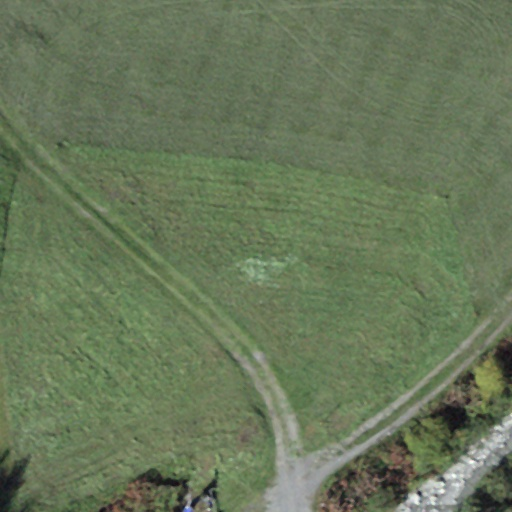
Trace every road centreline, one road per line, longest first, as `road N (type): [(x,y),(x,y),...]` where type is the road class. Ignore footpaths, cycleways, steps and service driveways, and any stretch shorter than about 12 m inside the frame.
road 1 (track): [(302,495),(286,405),(248,338),(0,89)]
road 2 (track): [(511,305),(406,416),(302,495)]
